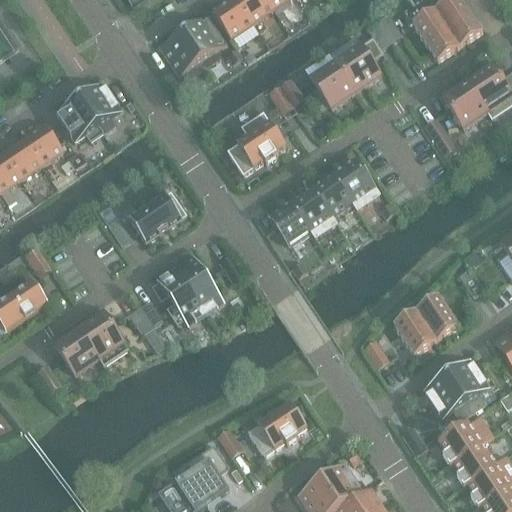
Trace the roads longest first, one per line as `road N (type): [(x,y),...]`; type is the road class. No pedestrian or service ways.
road 1 (residential): [(229,219),(511,32)]
road 2 (residential): [(0,367),(229,219)]
road 3 (residential): [(229,219),(365,424)]
road 4 (residential): [(118,53),(229,219)]
road 5 (residential): [(511,316),(365,424)]
road 6 (residential): [(365,424),(252,511)]
road 7 (residential): [(118,53),(0,132)]
